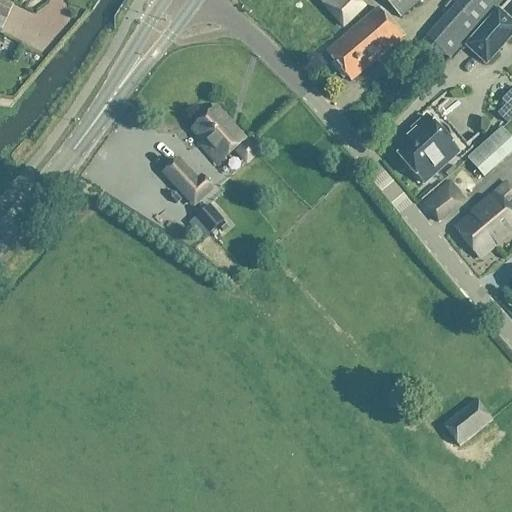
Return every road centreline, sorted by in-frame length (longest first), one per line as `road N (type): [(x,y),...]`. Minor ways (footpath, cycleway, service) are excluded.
road 1 (unclassified): [(511,333),(315,98),(202,0)]
road 2 (tertiary): [(0,236),(173,0)]
